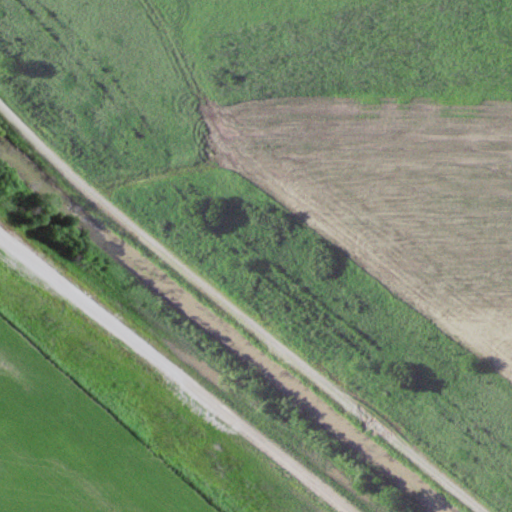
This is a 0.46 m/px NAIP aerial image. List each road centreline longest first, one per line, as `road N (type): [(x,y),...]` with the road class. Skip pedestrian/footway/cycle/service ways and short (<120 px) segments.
road 1 (track): [(486,511),(112,214),(0,108)]
road 2 (residential): [(0,239),(348,511)]
